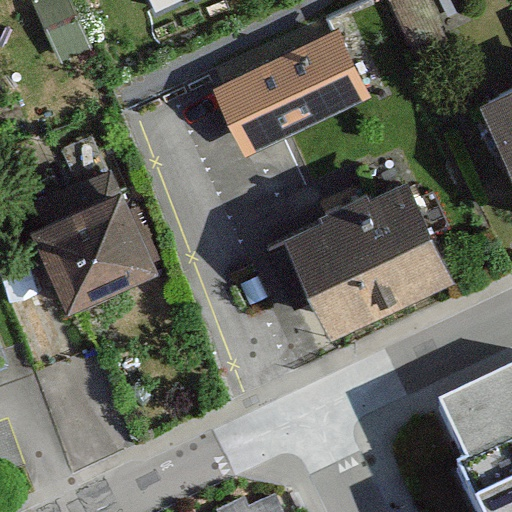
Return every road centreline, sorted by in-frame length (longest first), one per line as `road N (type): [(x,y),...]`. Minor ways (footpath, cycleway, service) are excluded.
road 1 (residential): [(326,0),(144,82),(307,416)]
road 2 (residential): [(307,416),(511,326)]
road 3 (residential): [(112,511),(307,416)]
